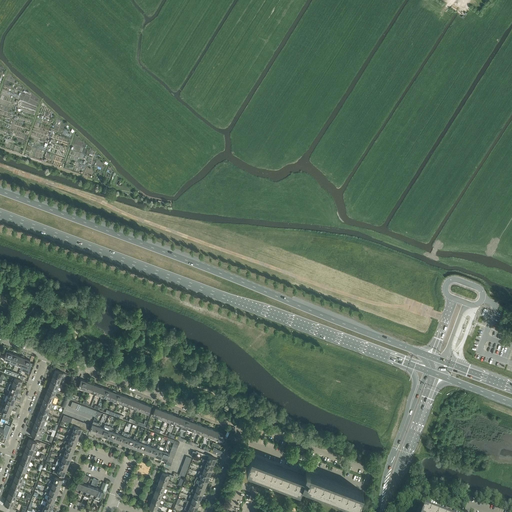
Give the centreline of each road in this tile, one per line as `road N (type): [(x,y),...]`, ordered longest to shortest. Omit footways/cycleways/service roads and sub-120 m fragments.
road 1 (primary): [(431,357),(0,191)]
road 2 (primary): [(0,213),(401,361)]
road 3 (residential): [(209,511),(238,434),(233,423),(47,352)]
road 4 (secondary): [(381,511),(437,375)]
